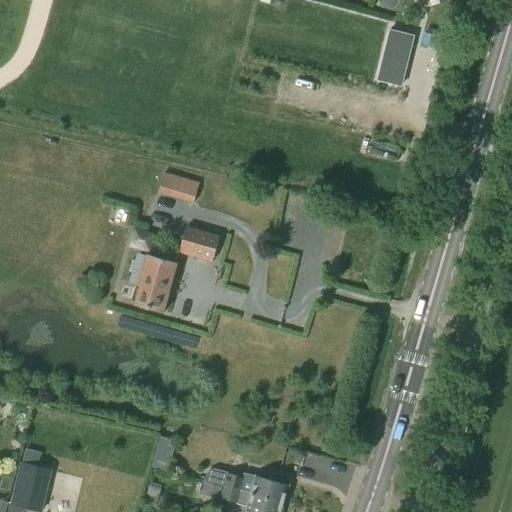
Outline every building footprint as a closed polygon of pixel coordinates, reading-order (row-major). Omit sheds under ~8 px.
[(164,172),(158,194),(193,204),(200,183),(164,172)] [(219,236),(186,227),(179,252),(180,252),(212,261),(219,236)] [(140,290),(136,289),(133,300),(137,301),(136,304),(164,312),(177,263),(176,262),(148,254),(139,286),(141,286),(140,290)] [(11,437),(9,441),(9,444),(15,448),(19,448),(22,444),(21,441),(15,436),(11,437)] [(155,452),(151,467),(166,471),(170,456),(155,452)] [(12,504),(38,510),(48,471),(22,464),(12,504)] [(243,478),(228,474),(216,470),(215,474),(209,472),(207,481),(224,486),(223,488),(283,502),(288,485),(277,482),(278,479),(262,474),(262,477),(256,476),(256,478),(244,475),(243,478)] [(218,498),(221,486),(204,482),(200,494),(218,498)] [(157,497),(160,485),(150,483),(147,494),(157,497)] [(279,511),(283,502),(223,488),(221,498),(249,506),(247,511),(279,511)]
